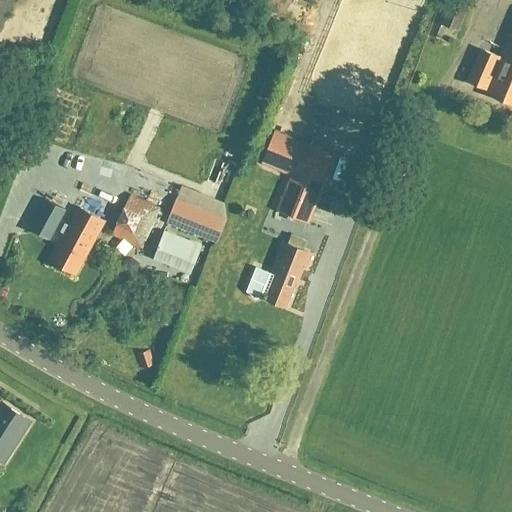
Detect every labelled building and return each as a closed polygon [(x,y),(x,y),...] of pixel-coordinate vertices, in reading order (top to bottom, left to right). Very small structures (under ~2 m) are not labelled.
[(0,0),(0,28),(4,30),(17,0),(0,0)] [(467,0),(452,0),(442,24),(459,31),(471,1),(467,0)] [(470,81),(488,88),(486,92),(511,102),(511,28),(497,66),(479,59),(470,81)] [(24,98),(37,69),(13,61),(2,89),(24,98)] [(311,222),(338,155),(306,142),(305,145),(276,133),(263,165),(292,177),(279,209),(311,222)] [(144,250),(162,208),(133,195),(113,236),(144,250)] [(219,243),(229,220),(179,200),(169,224),(219,243)] [(78,275),(107,222),(80,207),(51,261),(78,275)] [(165,232),(156,255),(192,269),(201,247),(165,232)] [(285,242),(272,273),(257,267),(247,292),(256,299),(263,297),(288,307),(299,280),(302,282),(314,254),(285,242)] [(4,403),(0,408),(0,461),(5,464),(32,422),(4,403)]
